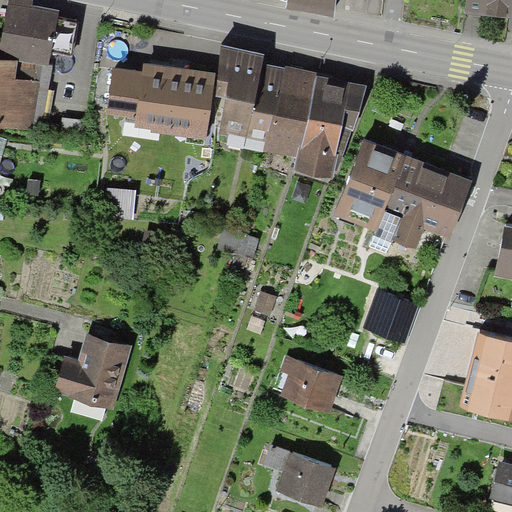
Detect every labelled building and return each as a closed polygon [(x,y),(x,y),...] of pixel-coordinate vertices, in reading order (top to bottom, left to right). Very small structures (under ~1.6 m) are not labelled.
[(8,0),(0,41),(0,128),(41,134),(52,67),(49,64),(50,54),(68,57),(77,19),(57,14),(59,3),(39,0),(8,0)] [(510,10),(511,0),(464,0),(464,4),(510,10)] [(262,153),(298,157),(317,77),(318,74),(286,67),(285,70),(261,65),(262,57),(220,49),(217,96),(225,101),(219,133),(264,142),(262,153)] [(212,66),(142,56),(140,67),(111,64),(106,108),(136,112),(135,119),(165,122),(167,110),(183,112),(208,116),(212,66)] [(365,88),(317,77),(298,157),(296,170),(332,179),(345,128),(354,131),(365,88)] [(50,139),(48,151),(68,154),(69,142),(50,139)] [(471,181),(363,140),(335,213),(373,228),(368,242),(386,249),(389,241),(412,250),(421,228),(449,239),(471,181)] [(197,148),(171,163),(183,182),(208,167),(197,148)] [(113,161),(111,179),(124,180),(125,161),(113,161)] [(26,173),(24,190),(38,191),(40,175),(26,173)] [(511,219),(507,219),(498,264),(511,266),(511,219)] [(223,224),(217,246),(253,256),(259,234),(223,224)] [(163,229),(146,227),(144,248),(161,250),(163,229)] [(419,298),(376,284),(362,323),(405,339),(419,298)] [(260,287),(255,305),(270,310),(276,292),(260,287)] [(511,350),(511,330),(471,321),(462,361),(507,372),(511,350)] [(129,339),(84,326),(78,352),(63,349),(54,389),(110,406),(129,339)] [(342,370),(285,350),(280,366),(287,369),(280,390),(328,408),(342,370)] [(335,462),(269,439),(262,460),(281,467),(275,484),(321,502),(335,462)] [(511,460),(497,457),(489,493),(511,497),(511,460)]
